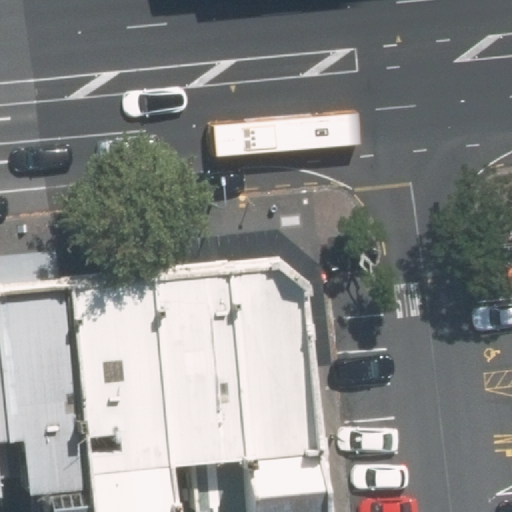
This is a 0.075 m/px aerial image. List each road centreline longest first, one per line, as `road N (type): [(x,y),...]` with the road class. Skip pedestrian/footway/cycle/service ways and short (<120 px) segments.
road 1 (residential): [(399,55),(449,511)]
road 2 (secondary): [(0,93),(399,55)]
